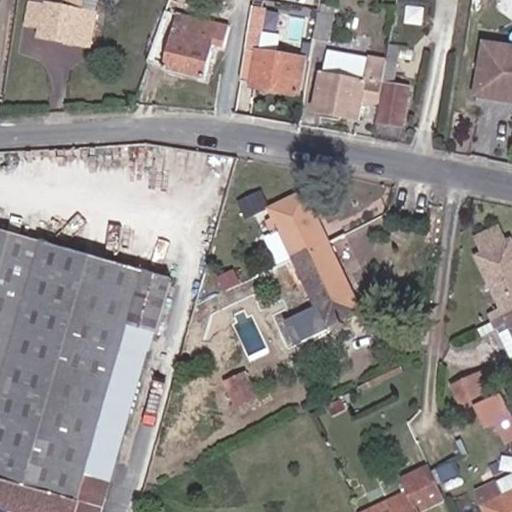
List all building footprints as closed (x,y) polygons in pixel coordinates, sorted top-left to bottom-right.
[(20,36),(27,37),(33,0),(32,0),(31,9),(25,8),(20,36)] [(33,0),(27,37),(35,39),(34,45),(85,55),(92,18),(78,16),(81,0),(58,0),(56,12),(43,10),(45,0),(33,0)] [(56,12),(58,0),(45,0),(43,10),(56,12)] [(176,14),(178,0),(168,0),(155,33),(168,36),(160,70),(200,81),(210,45),(226,49),(231,27),(176,14)] [(249,7),(236,84),(248,85),(248,88),(295,96),(302,59),(255,51),(261,9),(249,7)] [(333,19),(317,16),(312,40),(329,43),(333,19)] [(394,77),(399,48),(388,46),(384,75),(394,77)] [(511,52),(484,47),(472,105),(511,111),(511,52)] [(359,102),(375,105),(381,67),(366,65),(363,83),(316,74),(310,112),(354,121),(359,102)] [(406,89),(382,86),(375,125),(398,129),(406,89)] [(251,213),(268,205),(257,182),(240,190),(249,208),(251,213)] [(301,189),(268,205),(272,213),(265,216),(271,229),(279,224),(295,257),(313,294),(304,299),(313,314),(321,310),(327,323),(359,307),(301,189)] [(295,257),(279,224),(271,229),(264,233),(279,264),(295,257)] [(86,453),(110,459),(147,329),(151,330),(166,276),(0,229),(0,478),(73,499),(86,453)] [(511,257),(504,241),(470,257),(494,307),(480,313),(489,329),(502,323),(511,342),(511,257)] [(511,420),(501,397),(469,412),(477,430),(484,426),(493,443),(511,433),(511,420)] [(94,511),(110,459),(86,453),(73,499),(69,511),(94,511)] [(384,502),(387,507),(388,511),(415,511),(442,500),(426,468),(399,480),(405,494),(384,502)] [(511,511),(511,471),(475,490),(485,511),(511,511)] [(69,511),(73,499),(0,478),(0,509),(10,511),(69,511)]
